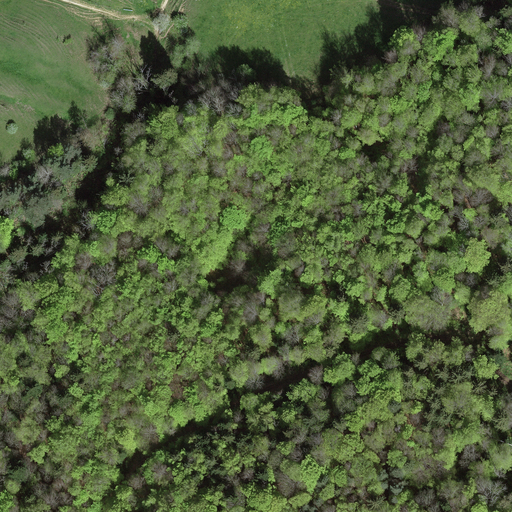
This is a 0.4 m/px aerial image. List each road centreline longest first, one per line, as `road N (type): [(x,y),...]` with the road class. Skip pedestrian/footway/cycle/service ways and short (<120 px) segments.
road 1 (track): [(108,511),(144,461),(219,413),(382,347),(417,337),(455,340),(511,383)]
road 2 (track): [(382,0),(464,14),(511,10)]
